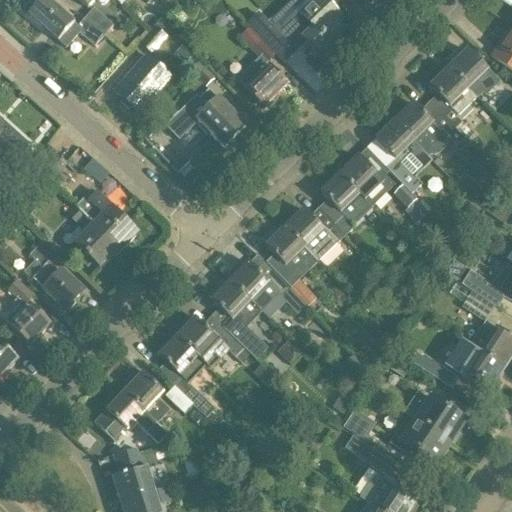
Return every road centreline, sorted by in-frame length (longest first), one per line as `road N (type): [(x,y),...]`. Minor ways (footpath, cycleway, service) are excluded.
road 1 (residential): [(206,233),(439,0)]
road 2 (residential): [(0,448),(206,233)]
road 3 (residential): [(206,233),(0,49)]
road 4 (unknown): [(42,404),(128,498)]
